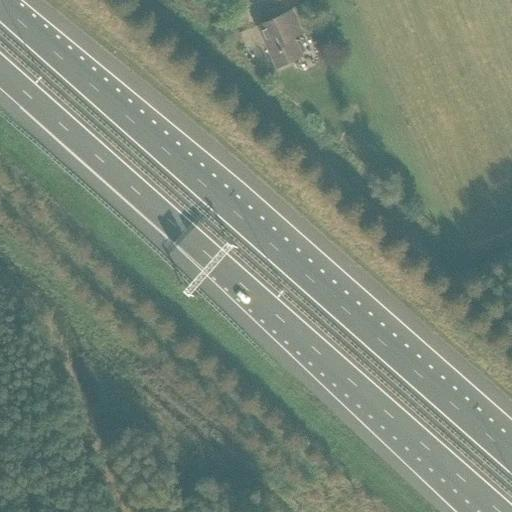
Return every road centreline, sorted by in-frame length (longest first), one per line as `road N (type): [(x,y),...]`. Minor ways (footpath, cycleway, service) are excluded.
road 1 (motorway): [(511,454),(0,3)]
road 2 (motorway): [(0,71),(490,511)]
